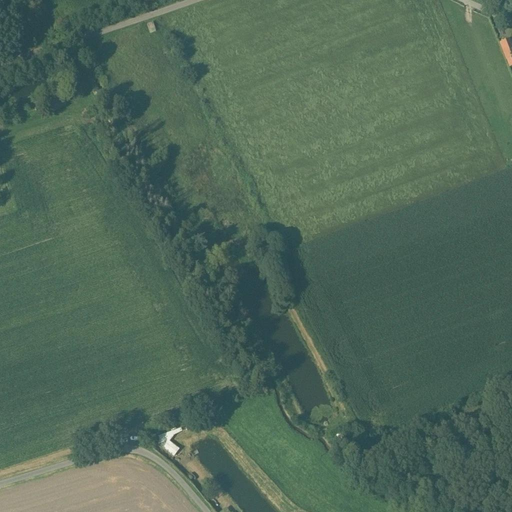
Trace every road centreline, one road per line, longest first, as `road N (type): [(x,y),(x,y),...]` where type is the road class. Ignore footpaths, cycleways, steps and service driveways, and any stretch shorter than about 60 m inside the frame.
road 1 (unclassified): [(200,0),(0,64)]
road 2 (track): [(511,389),(367,450)]
